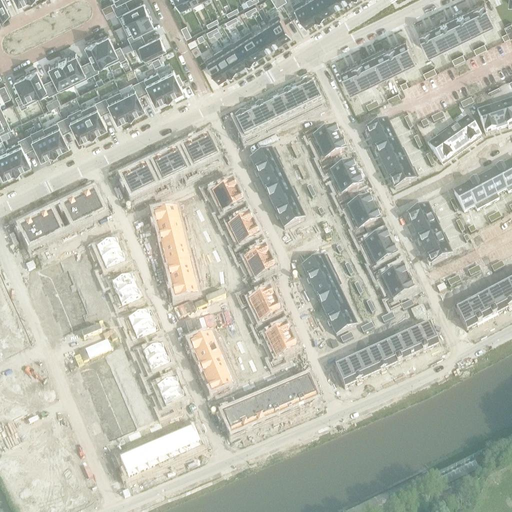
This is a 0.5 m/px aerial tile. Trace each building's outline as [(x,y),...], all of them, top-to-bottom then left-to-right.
[(0,0),(0,16),(9,12),(3,0),(0,0)] [(115,0),(116,1),(112,3),(115,9),(126,3),(124,0),(115,0)] [(175,0),(180,9),(180,8),(190,3),(191,7),(192,6),(188,0),(175,0)] [(302,0),(299,0),(292,5),(305,26),(306,26),(306,25),(314,20),(315,20),(302,0)] [(303,0),(302,0),(315,20),(324,14),(315,0),(306,0),(304,1),(303,0)] [(327,0),(315,0),(324,14),(333,8),(327,0)] [(327,0),(333,8),(342,3),(340,0),(327,0)] [(484,1),(473,6),(483,26),(494,21),(484,1)] [(126,3),(115,9),(118,15),(123,25),(149,13),(143,2),(129,9),(126,3)] [(473,6),(462,11),(472,31),(483,26),(473,6)] [(250,9),(245,12),(247,17),(253,14),(252,12),(250,9)] [(457,14),(451,17),(461,37),(463,41),(474,35),(472,31),(462,11),(461,10),(456,12),(457,14)] [(149,13),(123,25),(128,36),(130,41),(131,42),(142,37),(140,31),(154,24),(149,13)] [(278,13),(269,19),(282,40),(291,35),(292,35),(278,13)] [(34,24),(37,34),(58,27),(54,17),(34,24)] [(445,18),(439,20),(440,22),(451,42),(461,37),(451,17),(445,19),(445,18)] [(270,22),(261,28),(273,46),(282,40),(269,19),(268,19),(270,22)] [(440,22),(429,28),(441,50),(441,52),(453,46),(451,42),(440,22)] [(186,25),(181,28),(186,39),(191,36),(186,25)] [(251,30),(250,31),(264,52),(273,46),(261,28),(253,33),(251,30)] [(429,28),(419,33),(429,56),(441,50),(429,28)] [(212,29),(206,32),(209,37),(214,34),(213,33),(212,29)] [(250,31),(241,36),(255,58),(255,57),(264,52),(250,31)] [(507,32),(502,35),(504,40),(510,37),(507,32)] [(27,34),(7,40),(11,52),(30,46),(27,34)] [(202,34),(197,37),(200,42),(205,39),(202,34)] [(97,40),(108,64),(119,59),(120,61),(126,58),(120,46),(115,49),(108,35),(97,40)] [(142,37),(131,42),(134,48),(135,48),(141,60),(166,48),(159,35),(145,42),(142,37)] [(232,41),(231,41),(245,63),(255,58),(241,36),(232,42),(232,41)] [(97,39),(85,45),(92,60),(87,62),(93,74),(99,71),(98,69),(108,64),(97,40),(97,39)] [(195,39),(188,42),(190,48),(197,44),(195,39)] [(405,39),(395,44),(406,67),(416,62),(405,39)] [(231,41),(222,47),(236,69),(237,69),(245,64),(245,63),(231,41)] [(484,43),(479,46),(481,51),(487,48),(484,43)] [(395,44),(384,49),(395,72),(406,67),(395,44)] [(479,46),(473,48),(476,54),(481,51),(479,46)] [(222,48),(214,53),(227,75),(236,69),(222,47),(222,48)] [(384,49),(373,55),(384,77),(385,78),(395,73),(395,72),(384,49)] [(66,58),(62,60),(74,84),(88,77),(93,74),(87,62),(82,65),(76,53),(67,58),(66,58)] [(214,53),(204,59),(218,81),(218,80),(227,75),(214,53)] [(373,55),(362,60),(373,82),(384,77),(373,55)] [(158,57),(152,60),(155,66),(161,63),(158,57)] [(58,62),(49,67),(54,78),(49,81),(55,93),(60,90),(60,91),(74,84),(62,60),(58,62)] [(362,60),(351,65),(361,85),(362,87),(373,82),(362,60)] [(171,65),(158,72),(160,76),(170,96),(174,94),(173,94),(183,89),(173,70),(171,65)] [(351,65),(340,71),(344,79),(349,90),(361,85),(351,65)] [(37,69),(25,74),(25,75),(26,75),(37,99),(48,94),(49,96),(55,93),(49,81),(44,83),(37,69)] [(144,79),(139,81),(144,93),(150,90),(156,103),(165,98),(170,96),(160,76),(158,72),(144,79)] [(25,75),(14,81),(21,94),(16,97),(21,108),(21,109),(28,106),(27,104),(37,99),(26,75),(25,75)] [(344,79),(339,82),(344,93),(349,90),(344,79)] [(122,95),(132,115),(136,113),(135,112),(145,108),(139,96),(144,93),(139,81),(133,84),(135,88),(122,95)] [(405,81),(400,83),(403,89),(408,86),(405,81)] [(311,84),(300,89),(312,114),(323,108),(311,84)] [(300,89),(289,95),(301,119),(312,114),(300,89)] [(120,90),(101,100),(106,111),(112,109),(118,121),(127,116),(127,117),(132,115),(122,95),(121,91),(120,90)] [(8,91),(2,94),(4,100),(10,97),(8,91)] [(284,97),(278,100),(290,124),(301,119),(289,95),(288,93),(283,96),(284,97)] [(471,99),(466,102),(468,107),(474,105),(471,99)] [(90,105),(81,109),(83,113),(84,113),(94,133),(98,131),(97,131),(107,126),(101,114),(106,111),(101,100),(90,105)] [(278,100),(267,105),(279,129),(290,124),(278,100)] [(511,108),(510,104),(500,107),(507,128),(511,126),(511,108)] [(261,106),(256,109),(256,111),(266,131),(268,135),(279,129),(267,105),(262,108),(261,106)] [(500,107),(490,110),(496,132),(507,128),(500,107)] [(69,115),(63,118),(68,130),(74,127),(79,139),(89,135),(94,133),(84,113),(83,113),(81,109),(81,108),(68,114),(69,115)] [(360,108),(353,112),(356,119),(364,116),(360,108)] [(489,108),(477,112),(485,135),(496,132),(490,110),(489,108)] [(0,133),(10,129),(2,110),(0,110),(0,133)] [(256,111),(247,115),(256,135),(266,131),(256,111)] [(442,113),(436,116),(439,121),(444,119),(442,113)] [(247,115),(235,121),(246,145),(258,140),(256,135),(247,115)] [(63,118),(44,127),(46,132),(55,152),(60,150),(59,149),(69,145),(63,132),(68,130),(63,118)] [(465,118),(456,125),(471,145),(480,139),(465,118)] [(320,119),(315,121),(317,127),(323,124),(320,119)] [(315,121),(309,124),(312,130),(317,127),(315,121)] [(386,122),(365,134),(370,143),(391,132),(386,122)] [(455,124),(446,131),(461,152),(471,145),(456,125),(455,124)] [(298,127),(292,130),(295,136),(300,133),(298,127)] [(316,130),(305,136),(308,143),(315,139),(320,150),(339,140),(337,135),(339,134),(336,129),(334,130),(334,129),(319,136),(316,130)] [(292,130),(287,133),(290,138),(295,136),(292,130)] [(446,131),(436,138),(436,139),(452,159),(461,152),(446,131)] [(31,134),(24,137),(25,137),(30,148),(36,146),(41,158),(51,153),(51,154),(55,152),(46,132),(33,138),(31,134)] [(391,132),(370,143),(375,153),(395,141),(391,132)] [(20,142),(6,148),(7,151),(8,150),(17,170),(20,169),(21,168),(31,163),(25,151),(30,148),(25,137),(19,140),(20,142)] [(276,138),(271,141),(274,146),(279,144),(276,138)] [(0,169),(1,171),(3,176),(13,172),(14,172),(17,170),(8,150),(7,151),(6,148),(2,140),(2,139),(0,140),(0,169)] [(200,144),(196,146),(207,169),(218,164),(207,140),(206,141),(206,140),(206,141),(205,139),(200,141),(201,143),(200,143),(200,144)] [(436,139),(427,145),(442,165),(452,159),(436,139)] [(326,160),(319,164),(322,171),(333,165),(330,159),(345,151),(344,150),(346,149),(344,144),(342,145),(339,140),(320,150),(326,160)] [(271,141),(266,144),(268,149),(274,146),(271,141)] [(395,141),(375,153),(380,162),(400,151),(395,141)] [(185,151),(184,151),(191,166),(187,168),(193,179),(198,177),(196,173),(206,169),(207,170),(207,169),(196,146),(191,148),(190,146),(185,148),(186,150),(185,151)] [(261,147),(255,149),(258,155),(263,152),(261,147)] [(400,151),(380,162),(385,172),(408,160),(403,150),(400,151)] [(270,152),(251,162),(256,172),(275,162),(270,152)] [(169,158),(165,161),(174,180),(185,175),(188,181),(193,179),(187,168),(183,170),(176,155),(175,156),(175,155),(175,156),(174,154),(169,156),(170,158),(169,158)] [(408,160),(385,172),(390,181),(412,169),(408,160)] [(154,166),(161,180),(157,183),(162,194),(167,192),(164,185),(174,180),(165,161),(160,163),(159,161),(154,163),(155,165),(154,165),(154,166)] [(256,172),(254,173),(256,177),(258,176),(261,181),(280,172),(275,162),(256,172)] [(333,165),(322,171),(326,178),(332,174),(338,185),(357,175),(354,170),(356,169),(354,164),(352,165),(351,164),(337,171),(333,165)] [(501,167),(495,170),(496,172),(508,192),(508,193),(511,191),(511,172),(508,165),(502,169),(501,167)] [(139,173),(134,176),(145,198),(156,193),(157,196),(162,194),(157,183),(152,185),(145,170),(144,170),(143,169),(138,171),(139,173)] [(412,169),(390,181),(395,191),(418,179),(413,169),(412,169)] [(280,172),(261,181),(263,187),(265,191),(285,181),(280,172)] [(496,172),(487,176),(498,197),(508,192),(496,172)] [(217,175),(211,178),(214,183),(219,181),(217,175)] [(343,195),(336,199),(340,206),(351,200),(348,194),(363,186),(362,185),(364,184),(362,179),(360,180),(357,175),(338,185),(343,195)] [(124,181),(123,181),(134,204),(145,198),(134,176),(130,178),(130,177),(129,178),(128,176),(123,178),(124,180),(124,181)] [(487,176),(476,183),(488,206),(499,200),(498,197),(487,176)] [(211,178),(206,181),(209,186),(214,183),(211,178)] [(285,181),(265,191),(270,201),(290,191),(285,181)] [(470,186),(466,188),(476,209),(477,211),(488,206),(476,183),(474,181),(469,183),(470,186)] [(215,186),(204,192),(207,198),(210,197),(215,206),(238,195),(236,191),(237,190),(235,186),(233,186),(233,185),(218,192),(215,186)] [(466,188),(454,195),(465,215),(476,209),(466,188)] [(290,191),(270,201),(275,210),(294,201),(290,191)] [(187,193),(182,196),(184,201),(190,198),(187,193)] [(238,195),(215,206),(220,216),(216,218),(220,225),(231,219),(228,213),(242,206),(242,205),(242,204),(244,204),(242,199),(240,200),(238,195)] [(84,200),(84,201),(93,220),(103,215),(94,196),(89,198),(84,200)] [(182,196),(176,198),(179,204),(184,201),(182,196)] [(351,200),(340,206),(343,213),(350,209),(355,220),(375,210),(372,205),(374,204),(372,199),(370,200),(369,199),(354,206),(351,200)] [(84,201),(74,205),(83,225),(93,220),(84,201)] [(294,201),(275,210),(278,215),(276,216),(278,221),(280,220),(299,210),(294,201)] [(69,208),(64,210),(71,225),(64,228),(70,239),(77,236),(74,229),(83,225),(74,205),(73,205),(69,208)] [(155,205),(150,208),(152,213),(158,210),(155,205)] [(427,207),(407,217),(412,227),(432,217),(427,207)] [(150,208),(144,210),(147,216),(152,213),(150,208)] [(299,210),(280,220),(285,230),(304,220),(299,210)] [(361,230),(354,234),(357,241),(369,235),(365,229),(380,221),(379,220),(381,219),(379,214),(377,215),(375,210),(355,220),(361,230)] [(176,211),(155,216),(155,217),(157,226),(157,227),(183,221),(183,220),(178,221),(176,211)] [(41,221),(50,241),(60,236),(63,242),(70,239),(64,228),(58,231),(51,216),(46,219),(41,221)] [(432,217),(412,227),(417,237),(437,227),(440,226),(434,216),(432,217)] [(231,219),(220,225),(223,232),(225,230),(230,240),(254,229),(252,224),(253,223),(251,219),(249,220),(249,219),(249,218),(234,225),(231,219)] [(41,221),(31,226),(42,249),(43,248),(41,245),(50,241),(41,221)] [(183,221),(157,227),(160,238),(186,231),(183,221)] [(26,228),(21,231),(32,254),(42,249),(31,226),(26,228)] [(437,227),(417,237),(422,247),(441,236),(437,227)] [(254,229),(230,240),(230,241),(231,240),(236,249),(232,251),(236,258),(247,252),(244,246),(258,239),(258,238),(258,237),(260,237),(258,232),(256,233),(254,229)] [(160,238),(158,239),(159,244),(161,243),(161,244),(162,244),(163,248),(184,243),(181,233),(186,232),(186,231),(160,238)] [(369,235),(357,241),(361,248),(368,244),(373,255),(392,245),(389,240),(391,239),(389,234),(387,235),(386,234),(372,241),(369,235)] [(441,236),(422,247),(427,256),(447,247),(449,245),(444,235),(441,236)] [(99,241),(87,246),(90,253),(97,251),(101,261),(121,253),(119,249),(119,248),(121,247),(119,242),(117,243),(117,242),(116,242),(101,248),(99,241)] [(184,243),(163,248),(165,259),(191,252),(186,253),(184,243)] [(378,265),(371,269),(375,276),(386,270),(383,264),(398,256),(397,255),(399,254),(397,249),(395,250),(392,245),(373,255),(378,265)] [(447,247),(427,256),(432,266),(451,256),(447,247)] [(191,252),(165,259),(168,269),(194,263),(191,252)] [(247,252),(236,258),(239,265),(241,263),(246,273),(270,262),(268,258),(268,257),(269,256),(267,252),(265,253),(265,252),(250,259),(247,252)] [(106,272),(99,275),(102,282),(114,277),(111,271),(126,265),(126,264),(125,263),(127,262),(125,257),(123,258),(121,253),(101,261),(106,272)] [(322,259),(303,269),(308,279),(327,269),(322,259)] [(270,262),(246,273),(246,274),(250,272),(255,281),(248,284),(252,291),(263,285),(260,279),(274,272),(274,271),(276,270),(274,265),(272,266),(270,262)] [(33,263),(26,266),(28,272),(35,268),(33,263)] [(169,274),(167,274),(168,279),(170,279),(171,280),(196,273),(194,263),(168,269),(169,274)] [(59,264),(38,273),(39,274),(43,283),(66,273),(63,274),(59,264)] [(308,279),(306,280),(308,284),(310,283),(313,288),(332,279),(327,269),(308,279)] [(386,270),(375,276),(378,282),(385,279),(390,290),(410,280),(407,275),(409,274),(407,269),(405,270),(404,269),(389,276),(386,270)] [(45,288),(43,289),(45,293),(47,293),(71,283),(66,273),(43,283),(45,287),(45,288)] [(196,273),(171,280),(173,290),(199,284),(196,273)] [(114,277),(102,282),(105,289),(112,287),(116,297),(113,298),(113,299),(136,289),(134,285),(134,284),(136,283),(134,278),(132,279),(132,278),(131,278),(117,284),(114,277)] [(332,279),(313,288),(315,294),(317,298),(337,288),(332,279)] [(396,300),(389,304),(392,310),(404,305),(400,298),(415,291),(415,290),(417,289),(414,284),(412,285),(410,280),(390,290),(396,300)] [(71,283),(47,293),(52,303),(76,293),(76,292),(71,294),(67,285),(70,284),(71,284),(71,283)] [(199,284),(173,290),(173,291),(175,300),(176,300),(176,301),(197,296),(194,285),(199,284)] [(444,285),(437,288),(439,294),(446,290),(444,285)] [(497,291),(507,311),(511,308),(511,294),(507,286),(497,291)] [(337,288),(317,298),(322,308),(342,298),(337,288)] [(136,289),(113,299),(118,310),(114,311),(117,318),(118,318),(129,313),(126,307),(141,301),(141,300),(141,299),(143,298),(141,293),(139,294),(138,294),(136,289)] [(497,291),(487,297),(497,316),(507,311),(497,291)] [(76,293),(52,303),(56,313),(80,303),(76,293)] [(252,293),(240,299),(243,306),(250,303),(255,313),(250,315),(274,304),(272,300),(273,300),(270,294),(269,293),(255,300),(252,293)] [(487,297),(477,302),(487,321),(497,316),(487,297)] [(342,298),(322,308),(327,317),(346,308),(342,298)] [(411,301),(406,304),(408,309),(414,307),(411,301)] [(477,302),(467,307),(477,327),(487,321),(477,302)] [(56,314),(54,315),(56,319),(58,319),(60,323),(84,313),(80,303),(56,313),(56,314)] [(274,304),(250,315),(255,326),(253,327),(256,334),(268,329),(265,322),(280,316),(279,315),(280,315),(277,309),(274,304)] [(406,304),(400,307),(403,312),(408,309),(406,304)] [(467,307),(456,313),(466,332),(477,327),(467,307)] [(346,308),(327,317),(330,322),(328,323),(330,328),(332,327),(351,317),(346,308)] [(0,330),(12,324),(10,320),(7,314),(7,313),(0,316),(0,330)] [(84,313),(60,323),(64,333),(64,334),(84,325),(80,315),(85,313),(84,313)] [(129,313),(118,318),(121,325),(125,324),(129,333),(128,333),(128,334),(152,324),(150,319),(152,318),(150,314),(148,314),(148,313),(133,320),(130,313),(129,313)] [(392,314),(386,317),(389,322),(394,319),(392,314)] [(351,317),(332,327),(337,337),(356,327),(351,317)] [(386,317),(381,319),(384,325),(389,322),(386,317)] [(0,352),(14,346),(10,339),(18,335),(17,334),(18,334),(15,328),(14,328),(12,324),(0,330),(0,352)] [(152,324),(128,334),(132,344),(130,345),(133,352),(144,347),(142,340),(156,334),(156,333),(158,332),(156,327),(154,328),(152,324)] [(371,324),(366,326),(368,332),(374,329),(371,324)] [(366,326),(360,329),(363,334),(368,332),(366,326)] [(428,326),(418,331),(427,350),(437,345),(428,326)] [(268,329),(256,334),(260,341),(263,340),(268,350),(291,340),(289,335),(286,329),(286,328),(271,335),(268,329)] [(418,331),(408,335),(417,355),(427,350),(418,331)] [(351,334),(345,336),(348,342),(353,339),(351,334)] [(408,335),(398,340),(407,360),(417,355),(408,335)] [(345,336),(340,339),(343,344),(348,342),(345,336)] [(211,337),(191,345),(191,346),(195,355),(195,356),(219,345),(215,347),(211,337)] [(291,340),(268,350),(273,361),(270,363),(273,370),(284,364),(281,358),(296,351),(296,350),(293,344),(291,340)] [(398,340),(387,345),(396,365),(407,360),(398,340)] [(335,342),(330,344),(332,350),(338,347),(335,342)] [(219,345),(195,356),(199,366),(224,355),(219,345)] [(387,345),(377,350),(386,370),(396,365),(387,345)] [(144,347),(133,352),(136,359),(138,358),(142,368),(166,358),(164,353),(165,353),(166,352),(164,347),(163,348),(162,348),(162,347),(147,353),(144,347)] [(377,350),(367,355),(376,375),(386,370),(377,350)] [(201,370),(199,371),(201,376),(203,375),(204,375),(227,366),(227,365),(223,367),(219,358),(224,356),(224,355),(199,366),(201,370)] [(367,355),(357,360),(366,380),(376,375),(367,355)] [(166,358),(142,368),(147,366),(151,376),(144,379),(147,386),(159,381),(156,374),(171,368),(170,367),(171,367),(170,367),(172,366),(170,361),(168,362),(166,358)] [(103,360),(80,370),(84,380),(109,370),(108,369),(107,370),(103,360)] [(357,360),(346,365),(355,385),(366,380),(357,360)] [(346,365),(336,370),(345,389),(355,385),(346,365)] [(13,386),(6,390),(10,397),(30,388),(26,381),(34,377),(34,376),(31,370),(31,371),(28,366),(8,376),(13,386)] [(227,366),(204,375),(208,385),(231,376),(227,366)] [(85,381),(83,382),(85,386),(87,385),(87,386),(89,390),(113,380),(109,370),(84,380),(85,380),(84,380),(85,381)] [(210,390),(208,391),(210,396),(212,395),(212,396),(232,387),(228,377),(231,376),(208,385),(210,390)] [(307,377),(296,382),(306,406),(316,402),(317,402),(307,377)] [(113,380),(89,390),(93,400),(117,390),(113,380)] [(159,381),(147,386),(150,393),(157,390),(161,399),(156,401),(156,402),(181,391),(179,387),(181,386),(179,381),(177,382),(176,381),(161,387),(159,381)] [(296,383),(286,387),(295,410),(300,409),(301,411),(306,408),(306,406),(296,382),(295,382),(296,383)] [(275,391),(285,415),(295,410),(286,387),(276,392),(275,391)] [(30,388),(10,397),(14,405),(24,400),(29,411),(46,402),(44,398),(41,392),(41,391),(33,395),(30,388)] [(117,390),(93,400),(93,401),(97,409),(97,410),(121,399),(117,390)] [(181,391),(156,402),(161,411),(158,412),(161,419),(173,415),(170,408),(185,402),(185,401),(185,400),(187,400),(185,395),(183,396),(182,396),(181,391)] [(275,391),(264,395),(274,419),(275,420),(275,419),(276,421),(281,419),(280,417),(281,417),(285,415),(275,391)] [(0,429),(7,426),(2,416),(13,411),(4,394),(0,395),(0,429)] [(266,400),(255,404),(264,424),(274,419),(264,395),(266,400)] [(121,399),(97,410),(101,420),(126,409),(121,399)] [(243,404),(233,409),(243,433),(248,431),(253,428),(243,404)] [(244,404),(243,404),(253,428),(259,426),(264,424),(255,404),(246,408),(244,404)] [(103,424),(101,425),(103,430),(105,429),(106,429),(106,430),(130,419),(126,409),(101,420),(103,424)] [(234,413),(224,418),(232,438),(233,438),(233,437),(243,433),(233,409),(232,409),(234,413)] [(130,419),(106,430),(110,439),(109,439),(110,440),(134,430),(130,419)] [(40,441),(30,446),(34,454),(54,444),(50,438),(58,434),(58,433),(55,427),(52,422),(35,431),(40,441)] [(193,427),(181,432),(191,455),(202,450),(202,451),(203,451),(193,427)] [(182,435),(172,440),(181,459),(186,457),(191,455),(181,432),(182,435)] [(172,440),(162,444),(170,464),(171,464),(176,462),(181,459),(172,440)] [(54,444),(34,454),(38,462),(44,459),(49,469),(70,459),(68,454),(65,448),(65,447),(57,451),(54,444)] [(162,444),(152,448),(160,468),(170,464),(162,444)] [(152,448),(141,453),(149,473),(154,471),(155,473),(160,470),(160,469),(160,468),(152,448)] [(141,453),(130,457),(139,477),(140,479),(146,477),(145,475),(145,474),(149,473),(141,453)] [(1,462),(0,463),(3,469),(2,470),(4,474),(6,474),(11,484),(21,479),(24,485),(33,481),(23,461),(16,465),(12,457),(7,459),(1,462)] [(130,457),(120,462),(128,482),(129,482),(129,481),(139,477),(130,457)] [(77,479),(67,483),(76,504),(87,499),(77,479)] [(67,483),(57,488),(66,509),(67,508),(68,510),(73,508),(72,506),(76,504),(67,483)] [(57,488),(47,493),(55,511),(58,511),(66,509),(57,488)] [(55,511),(47,493),(36,497),(42,511),(55,511)] [(42,511),(36,497),(26,502),(29,511),(42,511)]
